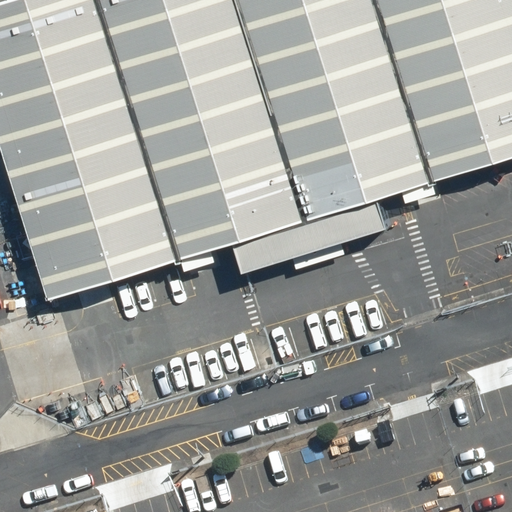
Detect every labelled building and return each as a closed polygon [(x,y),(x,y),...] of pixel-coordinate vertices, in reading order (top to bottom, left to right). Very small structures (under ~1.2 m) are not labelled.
[(177,261),(95,0),(9,0),(0,3),(0,148),(48,301),(177,261)] [(313,252),(236,0),(95,0),(177,261),(232,244),(242,275),(313,252)] [(431,181),(377,0),(236,0),(313,252),(351,240),(385,229),(375,197),(431,181)] [(511,156),(511,0),(377,0),(431,181),(511,156)] [(511,221),(477,230),(481,246),(511,238),(511,221)] [(464,261),(469,277),(511,265),(506,248),(464,261)]
